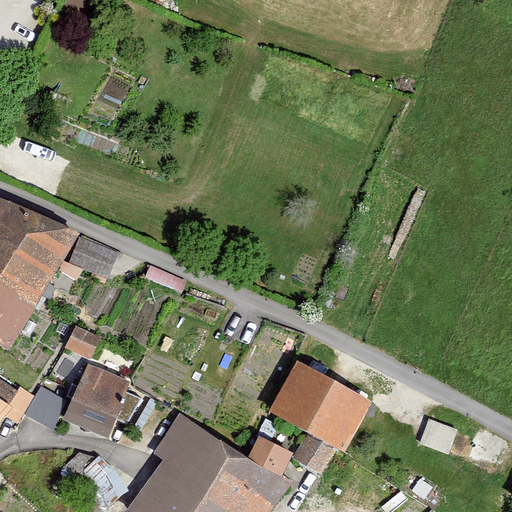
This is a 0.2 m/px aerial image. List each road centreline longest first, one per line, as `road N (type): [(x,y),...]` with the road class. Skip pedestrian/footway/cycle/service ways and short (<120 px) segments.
road 1 (residential): [(511,428),(312,326),(0,189)]
road 2 (residential): [(0,449),(61,438),(143,464)]
